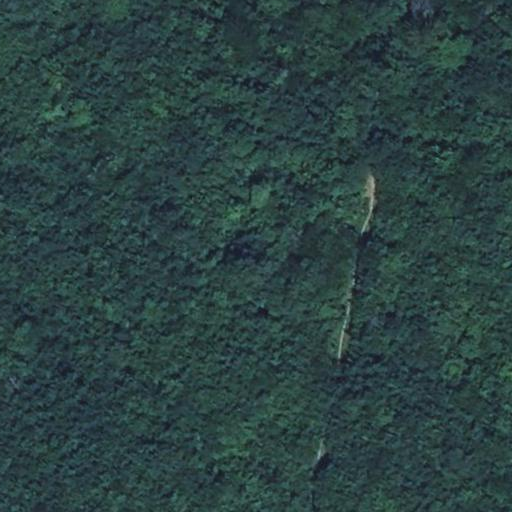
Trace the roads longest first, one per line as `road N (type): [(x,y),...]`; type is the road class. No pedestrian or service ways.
road 1 (track): [(299,511),(365,123),(108,33),(0,21)]
road 2 (track): [(511,117),(448,137),(365,123)]
